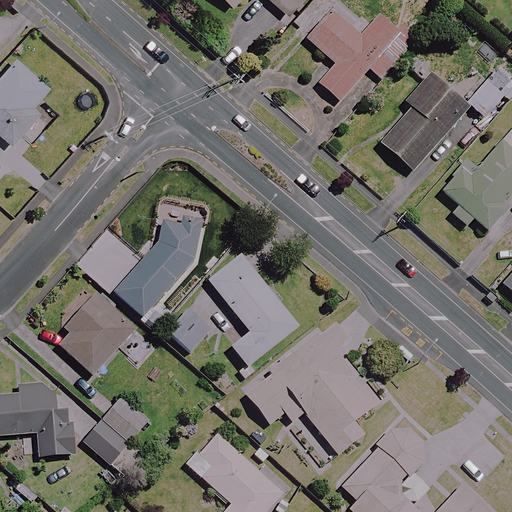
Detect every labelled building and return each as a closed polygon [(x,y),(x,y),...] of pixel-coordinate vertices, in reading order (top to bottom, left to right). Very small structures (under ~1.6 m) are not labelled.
[(219,0),(231,11),(241,0),(265,0),(286,18),(301,0),(219,0)] [(330,18),(309,38),(308,43),(336,68),(320,87),(340,105),(369,72),(381,83),(425,33),(412,21),(404,30),(385,13),(361,41),(332,15),(330,18)] [(48,92),(15,63),(0,79),(0,138),(12,149),(39,118),(31,111),(48,92)] [(503,99),(508,103),(511,98),(511,89),(511,88),(511,82),(498,70),(467,106),(484,121),(503,99)] [(468,113),(431,80),(407,108),(412,113),(382,148),(413,176),(468,113)] [(511,195),(511,154),(501,145),(470,182),(459,173),(441,195),(459,209),(452,217),(467,229),(473,222),(488,234),(506,213),(501,208),(511,195)] [(189,266),(199,227),(169,226),(159,245),(116,297),(144,321),(181,276),(189,266)] [(299,330),(241,257),(209,283),(250,335),(231,351),(247,371),(299,330)] [(135,333),(97,298),(67,331),(72,336),(60,349),(92,379),(135,333)] [(211,332),(188,311),(167,334),(191,355),(211,332)] [(349,343),(334,326),(319,339),(317,336),(245,398),(270,428),(284,416),(292,425),(303,416),(339,458),(364,437),(355,426),(380,404),(336,353),(349,343)] [(41,460),(76,455),(72,429),(57,430),(53,400),(39,389),(16,392),(17,396),(0,398),(0,439),(38,435),(41,460)] [(103,423),(129,445),(148,423),(122,400),(103,423)] [(492,511),(465,486),(439,511),(415,511),(412,509),(430,491),(413,475),(422,465),(423,462),(423,459),(423,455),(423,452),(422,448),(420,445),(418,442),(415,440),(412,438),(409,436),(406,435),(402,435),(399,435),(395,436),(392,437),(354,476),(359,481),(346,494),(357,504),(350,511),(492,511)] [(267,511),(282,496),(217,438),(188,469),(230,507),(225,511),(267,511)]
